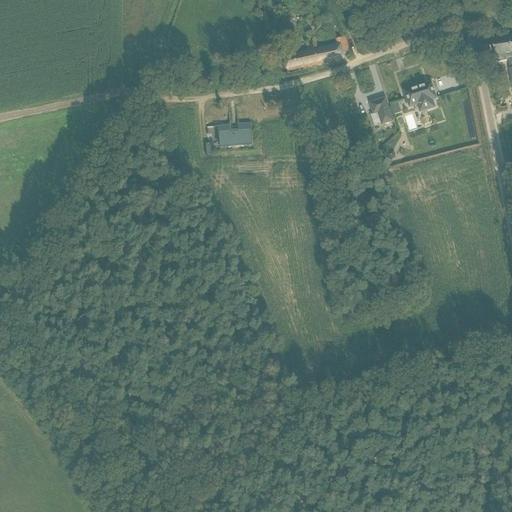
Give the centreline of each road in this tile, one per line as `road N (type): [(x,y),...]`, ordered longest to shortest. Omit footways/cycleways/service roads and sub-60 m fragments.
road 1 (track): [(0,121),(109,95),(239,95),(304,77)]
road 2 (residential): [(511,226),(470,22)]
road 3 (residential): [(304,77),(470,22)]
road 4 (residential): [(495,511),(511,390)]
